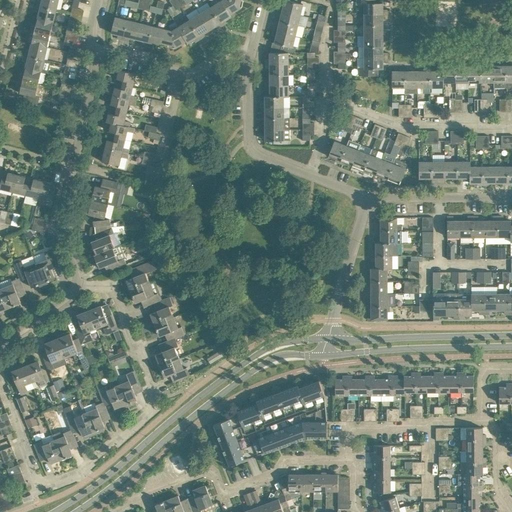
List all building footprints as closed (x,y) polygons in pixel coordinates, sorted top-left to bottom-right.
[(56,10),(58,0),(42,0),(41,0),(37,0),(37,5),(56,10)] [(145,0),(139,0),(139,3),(132,1),(131,6),(137,8),(143,10),(145,0)] [(151,6),(152,0),(145,0),(143,10),(156,13),(157,7),(151,6)] [(170,14),(181,7),(176,0),(169,0),(170,0),(173,6),(167,9),(170,14)] [(232,16),(230,14),(222,0),(211,7),(221,23),(232,16)] [(230,14),(236,10),(230,0),(221,0),(222,0),(230,14)] [(240,5),(241,0),(230,0),(236,10),(241,7),(240,5)] [(303,4),(297,2),(286,0),(284,0),(283,6),(279,5),(278,9),(300,15),(303,4)] [(376,3),(375,0),(356,0),(357,3),(364,3),(364,14),(388,14),(388,9),(383,9),(383,3),(376,3)] [(78,8),(79,2),(74,1),(71,13),(82,16),(83,10),(78,8)] [(162,14),(165,2),(158,1),(157,7),(156,13),(162,14)] [(53,22),(56,10),(37,5),(35,11),(39,12),(38,18),(53,22)] [(210,30),(221,23),(211,7),(200,14),(210,30)] [(298,25),(300,15),(278,9),(276,14),(281,15),(280,21),(298,25)] [(80,22),(82,16),(71,13),(68,26),(73,27),(75,21),(80,22)] [(199,36),(210,30),(200,14),(189,20),(199,36)] [(364,25),(383,25),(383,19),(388,19),(388,14),(364,14),(364,25)] [(128,20),(125,19),(115,17),(111,33),(118,34),(117,38),(123,40),(128,20)] [(50,34),(53,22),(38,18),(36,25),(32,24),(31,30),(50,34)] [(136,39),(140,23),(128,20),(123,40),(129,41),(130,37),(136,39)] [(188,43),(199,36),(189,20),(178,27),(186,41),(188,43)] [(295,36),(298,25),(280,21),(278,27),(274,26),(272,31),(295,36)] [(147,46),(152,26),(140,23),(136,39),(143,40),(142,44),(147,46)] [(346,36),(346,30),(346,25),(338,25),(338,30),(334,30),(334,36),(346,36)] [(364,36),(388,36),(388,31),(383,31),(383,25),(364,25),(364,36)] [(72,33),(73,27),(68,26),(65,38),(77,41),(78,35),(72,33)] [(161,45),(162,42),(165,29),(152,26),(147,46),(153,47),(154,43),(161,45)] [(180,45),(186,41),(178,27),(172,31),(180,45)] [(180,45),(172,31),(165,29),(162,42),(174,45),(175,47),(180,45)] [(31,30),(28,42),(32,43),(47,47),(50,34),(31,30)] [(272,31),(271,35),(276,36),(275,43),(282,44),(280,52),(288,52),(295,52),(296,48),(293,47),(295,36),(272,31)] [(346,47),(346,36),(334,36),(334,42),(338,42),(338,47),(346,47)] [(364,47),(383,46),(383,40),(388,40),(388,36),(364,36),(364,47)] [(75,47),(77,41),(65,38),(64,44),(71,45),(69,52),(75,53),(76,47),(75,47)] [(44,59),(47,47),(32,43),(30,49),(26,49),(25,54),(44,59)] [(364,57),(388,57),(388,52),(383,52),(383,46),(364,47),(364,57)] [(346,57),(346,51),(346,47),(338,47),(338,51),(334,51),(334,58),(346,57)] [(73,59),(75,53),(69,52),(66,64),(78,67),(79,61),(73,59)] [(288,52),(280,52),(270,52),(270,59),(265,59),(265,64),(289,64),(288,52)] [(315,57),(315,55),(315,52),(307,52),(307,57),(307,63),(319,63),(319,57),(315,57)] [(23,60),(22,67),(26,68),(41,71),(48,73),(51,61),(44,59),(25,54),(23,60)] [(346,68),(346,58),(346,57),(334,58),(334,64),(338,64),(338,68),(346,68)] [(365,68),(359,68),(359,76),(378,76),(378,69),(383,69),(383,62),(388,62),(388,61),(388,57),(365,57),(365,68)] [(315,74),(315,69),(319,69),(319,63),(307,63),(307,74),(315,74)] [(76,73),(78,67),(66,64),(63,77),(69,78),(70,71),(76,73)] [(270,75),(289,74),(289,64),(265,64),(265,68),(270,68),(270,75)] [(443,82),(456,82),(456,64),(451,64),(451,66),(443,66),(443,71),(443,82)] [(468,82),(468,66),(461,66),(461,64),(456,64),(456,82),(468,82)] [(468,82),(481,82),(481,64),(476,64),(476,66),(468,66),(468,82)] [(494,82),(494,66),(486,66),(486,64),(481,64),(481,82),(494,82)] [(494,88),(506,88),(506,64),(501,64),(501,66),(494,66),(494,82),(494,88)] [(38,84),(41,71),(26,68),(24,74),(20,73),(19,79),(38,84)] [(392,87),(405,87),(405,69),(400,69),(400,71),(392,71),(392,87)] [(405,87),(405,93),(418,93),(418,87),(418,71),(410,71),(410,69),(405,69),(405,87)] [(418,87),(430,87),(430,69),(425,69),(425,71),(418,71),(418,87)] [(443,71),(435,71),(435,69),(430,69),(430,87),(443,87),(443,82),(443,71)] [(133,87),(136,74),(119,70),(117,78),(116,78),(115,83),(133,87)] [(265,85),(289,85),(289,74),(270,75),(270,81),(265,81),(265,85)] [(319,79),(315,79),(315,74),(307,74),(307,79),(308,79),(308,85),(319,85),(319,79)] [(67,84),(69,78),(63,77),(62,83),(60,89),(72,92),(73,86),(67,84)] [(19,79),(18,85),(22,86),(20,92),(24,94),(23,100),(24,100),(24,102),(37,105),(37,104),(38,104),(40,96),(36,95),(38,84),(19,79)] [(167,88),(169,82),(157,79),(156,85),(167,88)] [(131,95),(133,87),(115,83),(114,87),(115,87),(113,96),(136,101),(137,97),(131,95)] [(284,96),(284,97),(289,97),(289,85),(265,85),(265,90),(270,90),(270,96),(284,96)] [(315,96),(315,91),(319,91),(319,85),(308,85),(308,91),(307,91),(307,96),(310,96),(315,96)] [(70,98),(72,92),(60,89),(57,101),(63,102),(64,96),(70,98)] [(135,106),(136,101),(113,96),(111,104),(110,103),(109,108),(127,113),(129,104),(135,106)] [(284,107),(284,97),(284,96),(270,96),(265,96),(265,103),(260,103),(260,107),(284,107)] [(310,101),(310,96),(307,96),(302,96),(302,101),(303,101),(303,107),(314,107),(314,101),(310,101)] [(162,107),(164,101),(152,99),(151,104),(162,107)] [(160,114),(162,107),(151,104),(149,111),(160,114)] [(265,118),(284,118),(284,107),(260,107),(260,112),(265,112),(265,118)] [(310,113),(314,113),(314,107),(303,107),(303,113),(303,118),(310,118),(310,113)] [(124,126),(124,125),(127,113),(109,108),(108,113),(109,113),(107,122),(111,123),(124,126)] [(352,115),(345,131),(351,133),(353,129),(358,117),(352,115)] [(359,131),(364,119),(358,117),(353,129),(359,131)] [(260,129),(284,129),(284,118),(265,118),(265,124),(260,124),(260,129)] [(310,123),(310,121),(310,118),(303,118),(303,123),(303,129),(314,129),(314,123),(310,123)] [(124,125),(124,126),(111,123),(110,131),(109,130),(107,135),(125,139),(127,131),(134,133),(135,128),(124,125)] [(156,133),(157,127),(146,124),(144,130),(149,132),(156,133)] [(377,138),(381,126),(375,124),(371,135),(377,138)] [(382,140),(383,138),(387,128),(381,126),(377,138),(382,140)] [(265,140),(284,140),(290,140),(290,129),(284,129),(260,129),(260,134),(265,134),(265,140)] [(314,135),(314,129),(303,129),(303,135),(303,140),(310,140),(310,135),(314,135)] [(160,134),(156,133),(149,132),(148,138),(159,140),(160,134)] [(400,147),(405,135),(399,133),(394,145),(400,147)] [(123,148),(125,139),(107,135),(106,140),(107,140),(105,148),(129,154),(130,149),(123,148)] [(406,149),(411,137),(405,135),(400,147),(406,149)] [(358,150),(361,144),(349,140),(347,146),(346,146),(340,163),(345,164),(345,162),(352,165),(358,150)] [(346,146),(344,145),(334,141),(328,156),(336,159),(335,161),(340,163),(346,146)] [(127,158),(129,154),(105,148),(103,156),(102,156),(101,161),(119,165),(121,157),(127,158)] [(382,159),(376,157),(378,151),(372,148),(370,155),(363,172),(368,173),(369,172),(376,174),(382,159)] [(370,155),(358,150),(352,165),(359,168),(359,170),(363,172),(370,155)] [(154,160),(156,154),(145,151),(143,157),(154,160)] [(382,159),(376,174),(383,177),(382,179),(387,181),(395,159),(396,156),(385,152),(382,159)] [(153,166),(154,160),(143,157),(142,163),(153,166)] [(400,184),(406,169),(407,164),(395,159),(387,181),(392,183),(392,181),(400,184)] [(470,166),(471,166),(471,161),(457,162),(458,180),(462,180),(462,178),(470,178),(470,166)] [(427,180),(432,180),(432,162),(419,162),(419,178),(427,178),(427,180)] [(437,178),(445,178),(445,162),(432,162),(432,180),(437,180),(437,178)] [(452,180),(458,180),(457,162),(445,162),(445,178),(452,178),(452,180)] [(478,185),(483,185),(483,166),(471,166),(470,166),(470,178),(470,183),(478,183),(478,185)] [(488,183),(495,183),(495,166),(483,166),(483,185),(488,185),(488,183)] [(503,184),(508,184),(508,166),(495,166),(495,183),(503,182),(503,184)] [(0,188),(12,191),(16,174),(9,173),(9,171),(4,170),(0,185),(0,188)] [(25,194),(29,176),(25,175),(25,177),(16,174),(12,191),(25,194)] [(38,197),(42,181),(34,179),(35,178),(29,176),(25,194),(38,197)] [(95,186),(92,200),(108,204),(112,205),(117,206),(121,189),(123,183),(106,179),(103,178),(101,187),(95,186)] [(38,197),(42,199),(52,201),(56,183),(51,182),(51,183),(42,181),(38,197)] [(104,219),(108,204),(92,200),(88,214),(97,216),(96,220),(93,220),(94,227),(95,226),(110,225),(109,219),(104,219)] [(11,224),(14,213),(7,211),(4,223),(11,224)] [(486,237),(498,237),(498,216),(493,217),(493,220),(486,220),(486,237)] [(511,225),(511,220),(503,220),(503,216),(498,216),(498,237),(511,237),(511,225)] [(44,226),(46,220),(35,217),(33,223),(44,226)] [(377,230),(402,230),(402,224),(397,224),(397,217),(381,217),(381,225),(377,225),(377,230)] [(433,230),(433,224),(433,217),(422,217),(422,224),(422,228),(422,230),(433,230)] [(460,237),(460,221),(453,221),(453,217),(447,217),(448,237),(460,237)] [(460,237),(473,237),(473,217),(467,217),(467,221),(460,221),(460,237)] [(486,237),(486,220),(478,220),(478,217),(473,217),(473,237),(486,237)] [(43,232),(44,226),(33,223),(32,229),(43,232)] [(95,240),(91,241),(96,254),(94,255),(113,248),(115,247),(110,234),(114,233),(124,229),(124,226),(112,227),(110,227),(110,225),(95,226),(95,233),(93,234),(95,240)] [(28,227),(24,230),(29,238),(33,236),(28,227)] [(402,243),(402,234),(402,230),(377,230),(377,236),(381,235),(381,242),(398,242),(398,243),(402,243)] [(434,236),(434,232),(423,232),(423,236),(423,242),(434,242),(434,236)] [(398,256),(398,243),(398,242),(381,242),(376,242),(376,250),(372,250),(372,255),(392,255),(392,256),(398,256)] [(434,254),(434,249),(434,242),(423,242),(423,254),(434,254)] [(107,271),(126,264),(124,258),(118,260),(113,248),(94,255),(100,268),(105,266),(107,271)] [(43,283),(55,278),(51,268),(57,266),(56,264),(51,250),(44,252),(47,258),(35,263),(43,283)] [(392,268),(392,256),(392,255),(372,255),(372,261),(376,261),(376,268),(387,268),(392,268)] [(411,261),(408,261),(408,268),(411,268),(419,268),(419,265),(419,261),(421,261),(422,261),(422,257),(422,256),(411,256),(411,261)] [(43,283),(35,263),(24,267),(21,261),(14,264),(19,278),(20,279),(27,276),(32,287),(43,283)] [(146,273),(149,271),(155,269),(152,261),(129,270),(132,277),(127,280),(125,281),(129,292),(131,291),(150,284),(146,273)] [(387,281),(387,268),(376,268),(371,268),(371,276),(367,276),(367,281),(387,281)] [(419,275),(419,268),(408,268),(408,275),(409,275),(409,280),(419,280),(419,275)] [(26,294),(20,279),(19,278),(11,281),(13,284),(2,288),(1,288),(9,307),(10,307),(21,303),(19,297),(26,294)] [(153,304),(163,300),(155,281),(150,284),(131,291),(135,302),(141,300),(144,307),(153,303),(153,304)] [(371,293),(387,293),(387,281),(367,281),(367,286),(371,286),(371,293)] [(0,315),(11,311),(10,307),(9,307),(1,288),(2,288),(0,282),(0,315)] [(371,301),(367,301),(367,306),(387,306),(395,306),(395,293),(387,293),(371,293),(371,301)] [(434,299),(433,310),(433,319),(439,319),(439,315),(446,315),(446,300),(447,293),(434,293),(434,299)] [(459,294),(459,293),(447,293),(446,300),(446,315),(454,315),(454,319),(459,319),(459,294)] [(471,300),(471,295),(471,294),(459,294),(459,319),(464,319),(464,315),(472,315),(472,310),(472,300),(471,300)] [(479,314),(485,314),(485,294),(471,295),(471,300),(472,300),(472,310),(479,310),(479,314)] [(490,310),(498,310),(497,294),(485,294),(485,314),(490,314),(490,310)] [(504,314),(510,314),(510,294),(497,294),(498,310),(504,310),(504,314)] [(173,305),(170,297),(163,300),(153,304),(156,311),(150,313),(155,324),(174,317),(169,306),(173,305)] [(102,306),(89,311),(96,328),(102,325),(106,335),(109,333),(118,330),(117,326),(113,314),(106,317),(102,306)] [(371,319),(387,319),(387,306),(367,306),(367,311),(371,311),(371,319)] [(75,329),(80,342),(81,344),(93,340),(89,330),(96,328),(89,311),(77,315),(82,327),(75,329)] [(175,338),(184,334),(181,326),(178,327),(174,317),(155,324),(159,336),(165,333),(168,341),(175,338)] [(70,333),(58,338),(65,357),(73,354),(75,360),(86,355),(81,344),(80,342),(75,344),(70,333)] [(49,354),(43,356),(46,365),(48,371),(58,367),(67,363),(65,357),(58,338),(44,343),(49,354)] [(160,365),(179,357),(175,347),(178,346),(175,338),(168,341),(158,344),(161,352),(156,354),(160,365)] [(220,356),(226,354),(222,341),(216,344),(220,356)] [(89,364),(96,362),(94,354),(87,357),(89,364)] [(114,354),(108,356),(108,357),(110,362),(117,360),(115,354),(114,354)] [(190,375),(187,368),(186,367),(183,368),(179,357),(160,365),(165,376),(170,374),(173,382),(190,375)] [(47,384),(42,370),(38,361),(25,366),(31,382),(37,379),(40,386),(47,384)] [(25,384),(31,382),(25,366),(13,371),(22,394),(28,391),(25,384)] [(129,381),(119,385),(126,404),(127,407),(137,403),(136,400),(137,399),(135,394),(142,391),(134,370),(127,373),(126,373),(129,381)] [(439,392),(439,372),(434,372),(434,376),(427,376),(427,392),(439,392)] [(450,392),(450,376),(444,376),(444,372),(439,372),(439,392),(450,392)] [(450,392),(462,392),(462,372),(457,372),(457,375),(450,376),(450,392)] [(462,392),(474,391),(474,375),(466,375),(466,372),(462,372),(462,392)] [(405,392),(416,392),(416,373),(411,373),(411,376),(404,376),(404,379),(405,379),(405,392)] [(427,392),(427,376),(421,376),(421,373),(416,373),(416,392),(427,392)] [(336,395),(347,395),(347,376),(343,376),(343,379),(336,379),(336,395)] [(359,395),(359,379),(352,379),(352,376),(347,376),(347,395),(359,395)] [(359,395),(370,395),(370,376),(365,376),(365,379),(359,379),(359,395)] [(382,395),(382,379),(375,379),(375,376),(370,376),(370,395),(382,395)] [(382,395),(393,395),(393,376),(388,376),(388,379),(382,379),(382,395)] [(404,379),(398,379),(398,376),(393,376),(393,395),(405,395),(405,392),(405,379),(404,379)] [(57,391),(66,388),(62,378),(53,381),(57,391)] [(322,387),(321,384),(319,380),(299,388),(298,385),(256,400),(257,403),(237,411),(239,415),(214,424),(229,465),(305,437),(327,437),(327,421),(332,421),(332,387),(322,387)] [(499,403),(511,403),(511,383),(506,383),(506,387),(499,387),(499,403)] [(53,384),(47,387),(52,400),(58,398),(53,384)] [(127,407),(126,404),(119,385),(108,389),(106,386),(98,389),(103,402),(105,405),(113,403),(115,408),(116,407),(117,410),(127,407)] [(66,390),(58,393),(61,400),(69,397),(66,390)] [(22,412),(28,409),(23,396),(17,399),(22,412)] [(96,407),(86,411),(86,413),(95,434),(104,430),(103,428),(105,427),(103,421),(110,418),(105,405),(103,402),(95,405),(96,407)] [(75,417),(74,413),(71,405),(63,408),(64,411),(71,429),(73,433),(80,430),(83,436),(84,435),(85,438),(95,434),(86,413),(75,417)] [(0,418),(1,421),(0,421),(0,428),(0,429),(12,424),(7,412),(4,413),(0,414),(0,418)] [(34,418),(25,421),(28,428),(39,424),(37,418),(34,418)] [(2,434),(14,430),(12,424),(0,429),(2,434)] [(467,439),(486,439),(486,434),(483,434),(483,427),(466,427),(467,439)] [(78,446),(73,433),(71,429),(63,432),(63,430),(52,434),(54,440),(61,459),(73,454),(71,449),(78,446)] [(467,451),(483,451),(483,444),(486,444),(486,439),(467,439),(467,451)] [(50,463),(61,459),(54,440),(43,444),(42,441),(34,444),(41,461),(48,458),(50,463)] [(371,457),(390,457),(390,445),(374,445),(374,452),(371,452),(371,457)] [(2,456),(14,452),(12,446),(0,450),(2,456)] [(467,462),(486,462),(486,457),(483,457),(483,451),(467,451),(467,462)] [(5,462),(16,458),(14,452),(2,456),(5,462)] [(374,468),(390,468),(390,457),(371,457),(371,462),(374,462),(374,468)] [(483,467),(486,467),(486,462),(467,462),(467,473),(467,474),(480,474),(483,474),(483,467)] [(24,476),(21,471),(19,466),(8,471),(12,481),(24,476)] [(371,480),(390,480),(390,468),(374,468),(374,475),(371,475),(371,480)] [(480,474),(467,474),(467,473),(464,473),(464,485),(483,485),(483,480),(480,480),(480,474)] [(301,494),(301,491),(302,474),(289,474),(289,480),(280,483),(284,494),(287,500),(301,494)] [(301,491),(314,491),(314,474),(302,474),(301,491)] [(314,491),(326,491),(326,474),(314,474),(314,491)] [(338,491),(338,490),(338,484),(338,478),(338,474),(326,474),(326,491),(338,491)] [(14,487),(26,482),(24,476),(12,481),(14,487)] [(390,480),(371,480),(371,485),(374,485),(374,492),(390,492),(390,480)] [(213,504),(206,485),(193,490),(195,496),(194,497),(193,496),(188,498),(192,511),(201,511),(201,509),(213,504)] [(464,496),(480,497),(480,490),(483,490),(483,485),(464,485),(464,496)] [(256,490),(251,492),(258,511),(271,511),(268,502),(267,503),(262,505),(256,490)] [(258,511),(251,492),(244,494),(249,507),(249,508),(250,509),(245,511),(258,511)] [(278,496),(271,492),(267,501),(267,503),(268,502),(271,511),(289,511),(291,511),(289,506),(287,500),(284,494),(278,496)] [(192,511),(188,498),(182,500),(182,501),(181,502),(178,495),(168,499),(172,511),(192,511)] [(380,511),(385,511),(399,508),(396,496),(380,501),(382,508),(379,509),(380,511)] [(458,508),(483,508),(483,503),(480,503),(480,497),(464,496),(464,503),(458,503),(458,508)] [(172,511),(168,499),(156,504),(158,510),(157,511),(156,510),(151,511),(172,511)]
